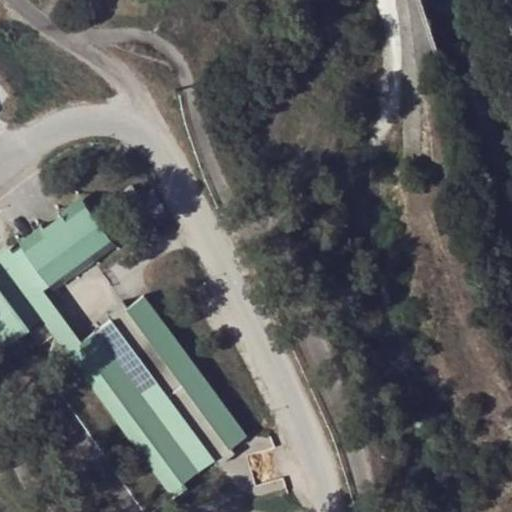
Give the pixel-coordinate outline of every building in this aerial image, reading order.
[(145,200),(136,186),(126,193),(136,207),(145,200)] [(84,204),(23,249),(30,259),(24,264),(43,289),(110,238),(84,204)] [(79,343),(82,341),(43,289),(24,264),(30,259),(23,249),(0,266),(0,282),(9,275),(41,319),(174,496),(187,487),(182,481),(79,343)] [(0,282),(0,345),(2,349),(41,319),(9,275),(0,282)] [(128,309),(111,320),(82,341),(79,343),(182,481),(214,458),(230,447),(246,435),(144,295),(128,309)] [(105,312),(111,320),(128,309),(121,301),(105,312)] [(234,453),(230,447),(214,458),(218,465),(234,453)]
